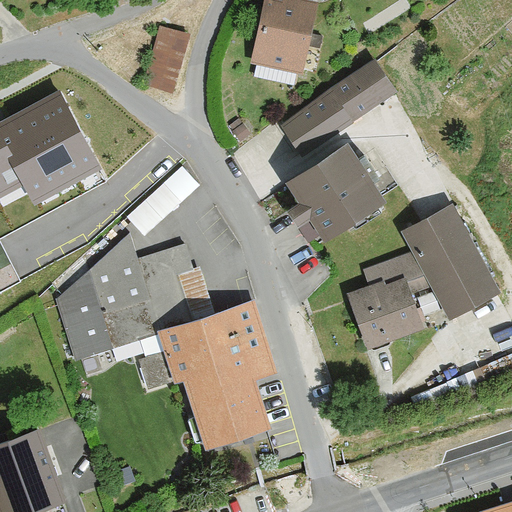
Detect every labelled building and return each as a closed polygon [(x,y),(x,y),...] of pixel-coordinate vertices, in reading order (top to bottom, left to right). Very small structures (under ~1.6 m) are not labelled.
[(280,0),(265,0),(252,62),(301,73),(317,2),(309,0),(285,0),(285,1),(280,0)] [(170,90),(187,34),(161,26),(144,83),(170,90)] [(282,125),(303,154),(397,89),(376,59),(282,125)] [(0,192),(21,181),(32,202),(100,165),(61,93),(0,126),(0,192)] [(310,218),(323,237),(384,198),(349,143),(288,182),(300,202),(289,209),(299,225),(310,218)] [(197,185),(182,168),(130,216),(145,232),(197,185)] [(431,283),(449,316),(499,290),(453,204),(403,230),(414,250),(431,283)] [(58,299),(76,355),(160,330),(215,314),(200,266),(194,267),(187,242),(135,258),(127,234),(58,299)] [(350,292),(369,345),(424,326),(412,290),(431,283),(414,250),(366,267),(372,285),(350,292)] [(215,314),(160,330),(166,351),(138,359),(148,389),(185,378),(270,352),(255,301),(215,314)] [(270,352),(185,378),(206,446),(271,427),(255,375),(275,369),(270,352)] [(0,439),(0,511),(26,511),(65,498),(40,426),(0,439)]
